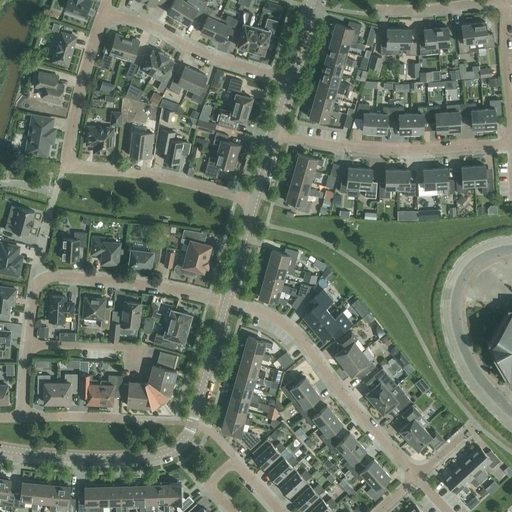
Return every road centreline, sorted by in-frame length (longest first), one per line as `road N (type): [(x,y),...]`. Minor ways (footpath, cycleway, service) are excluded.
road 1 (residential): [(254,201),(67,159),(101,15)]
road 2 (residential): [(0,449),(135,458),(177,446),(192,424),(226,302)]
road 3 (residential): [(416,478),(287,326),(226,302)]
road 4 (residential): [(511,143),(381,150),(273,132)]
road 5 (residential): [(101,15),(138,20),(221,60),(288,78)]
road 6 (residential): [(37,282),(53,275),(131,282),(226,302)]
road 7 (residential): [(504,0),(511,143)]
road 8 (residential): [(280,511),(230,464),(211,483),(231,511)]
road 9 (residential): [(499,0),(375,7)]
